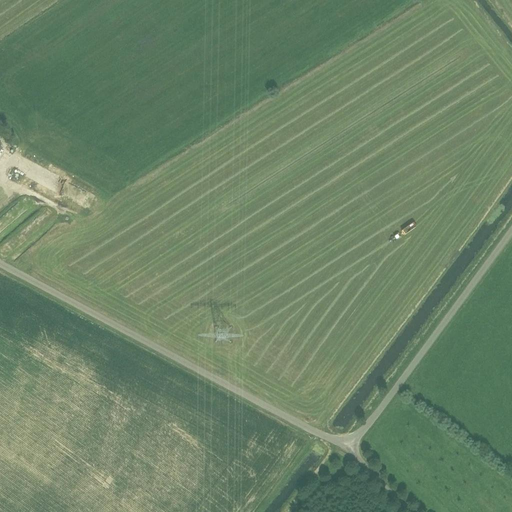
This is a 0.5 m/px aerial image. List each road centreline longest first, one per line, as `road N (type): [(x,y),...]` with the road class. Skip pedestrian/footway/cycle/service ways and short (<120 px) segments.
road 1 (unclassified): [(337,444),(0,264)]
road 2 (unclassified): [(337,444),(362,433),(511,233)]
